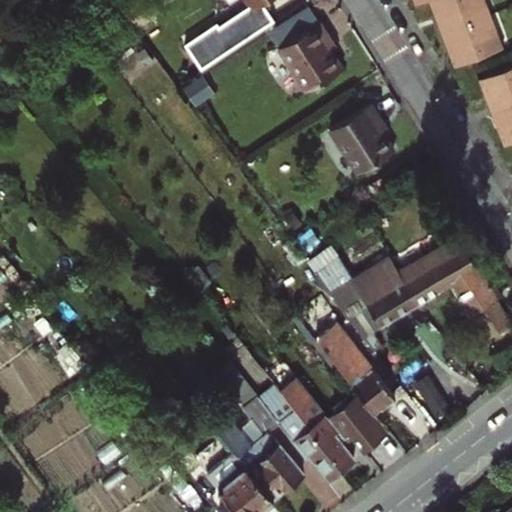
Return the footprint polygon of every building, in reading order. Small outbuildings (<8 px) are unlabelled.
[(286,41),(326,15),(317,0),(314,0),(275,25),(286,41)] [(417,0),(419,4),(428,0),(432,0),(456,65),(505,48),(487,0),(417,0)] [(185,42),(202,68),(274,20),(263,2),(253,8),(251,3),(220,23),(218,20),(185,42)] [(321,18),(279,45),(309,89),(343,67),(323,36),(329,32),(321,18)] [(511,67),(483,78),(508,146),(511,144),(511,67)] [(370,99),(328,126),(359,171),(394,148),(375,120),(381,116),(370,99)] [(456,234),(398,269),(419,301),(450,282),(485,333),(511,315),(495,292),(500,288),(485,266),(480,270),(456,234)] [(341,303),(365,334),(419,301),(398,269),(386,251),(351,274),(338,252),(316,268),(335,294),(341,303)] [(337,319),(318,334),(374,409),(396,392),(337,319)] [(270,427),(279,420),(242,375),(229,359),(216,369),(238,396),(225,407),(216,396),(202,408),(229,441),(273,494),(303,469),(270,427)] [(343,466),(280,386),(260,361),(242,375),(279,420),(306,455),(311,451),(331,476),(343,466)] [(301,369),(280,386),(343,466),(355,456),(341,438),(348,432),(332,410),(301,369)] [(374,409),(359,389),(332,410),(348,432),(351,430),(365,448),(390,427),(377,412),(374,409)] [(273,494),(229,441),(202,464),(243,511),(255,511),(261,507),(260,505),(273,494)]
